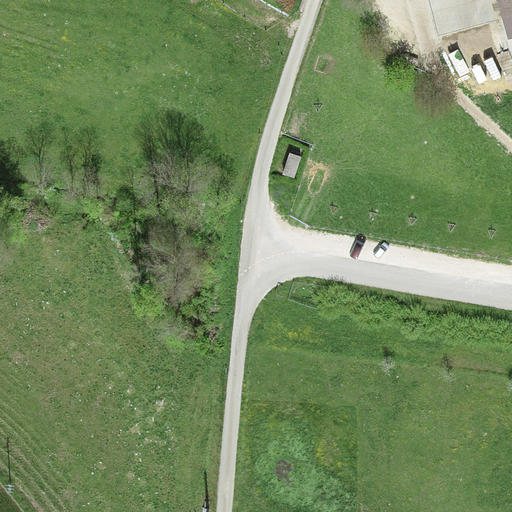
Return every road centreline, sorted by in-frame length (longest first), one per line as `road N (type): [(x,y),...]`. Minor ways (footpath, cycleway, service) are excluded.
road 1 (unclassified): [(250,244),(223,511)]
road 2 (unclassified): [(511,296),(250,244)]
road 3 (unclassified): [(314,0),(267,144),(250,244)]
